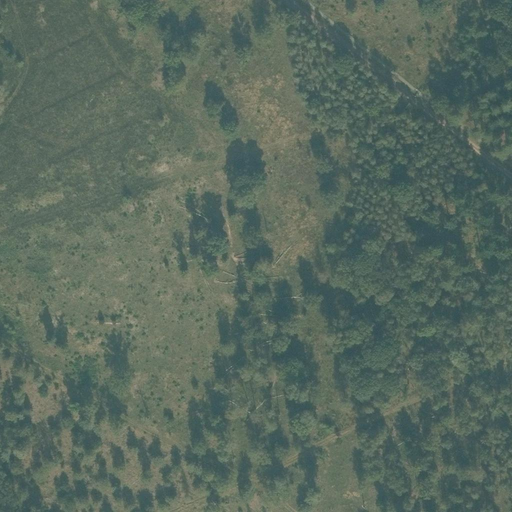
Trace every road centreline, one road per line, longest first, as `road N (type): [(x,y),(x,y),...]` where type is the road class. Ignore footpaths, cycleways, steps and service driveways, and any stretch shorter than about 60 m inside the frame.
road 1 (track): [(288,0),(511,182)]
road 2 (track): [(0,112),(26,68),(13,0)]
